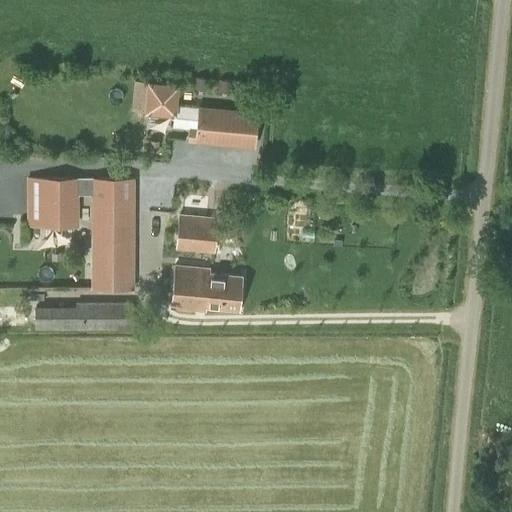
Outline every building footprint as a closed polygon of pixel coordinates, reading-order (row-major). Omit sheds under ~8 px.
[(178,83),(147,80),(144,111),(175,115),(178,83)] [(199,129),(198,142),(255,150),(260,116),(177,106),(174,126),(199,129)] [(79,193),(92,193),(91,289),(132,290),(135,179),(29,176),(27,226),(34,226),(33,232),(40,233),(40,225),(79,226),(79,193)] [(178,212),(175,248),(215,252),(218,216),(178,212)] [(175,263),(171,306),(194,309),(195,305),(239,309),(243,272),(209,269),(209,266),(175,263)] [(76,301),(76,305),(35,305),(34,329),(133,329),(133,301),(76,301)]
